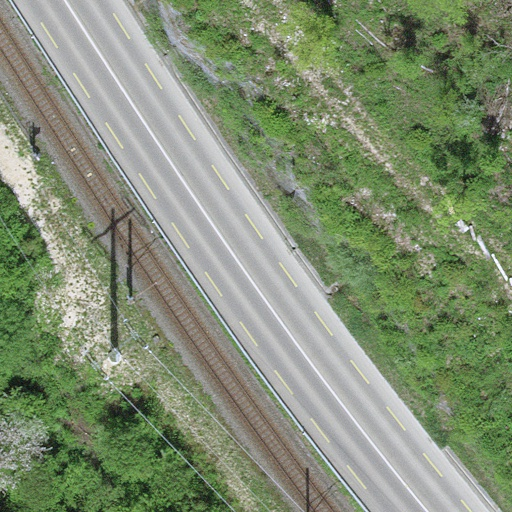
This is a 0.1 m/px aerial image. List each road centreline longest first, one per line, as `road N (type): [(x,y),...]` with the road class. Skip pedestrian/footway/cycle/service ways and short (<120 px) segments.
road 1 (primary): [(65,0),(225,242),(428,511)]
road 2 (track): [(272,0),(511,287)]
